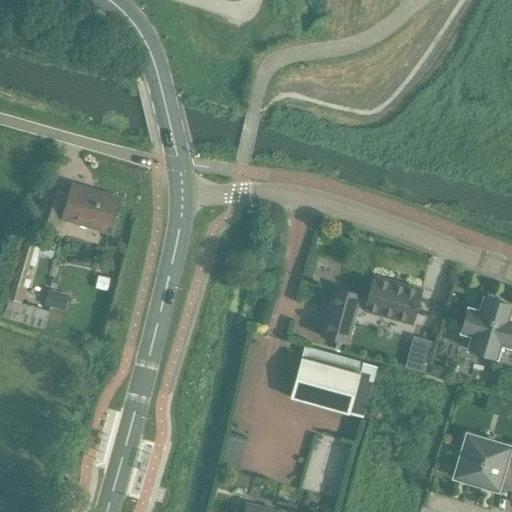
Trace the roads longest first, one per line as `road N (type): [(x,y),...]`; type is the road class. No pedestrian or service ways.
road 1 (residential): [(511,270),(293,195),(181,197)]
road 2 (tertiary): [(106,511),(181,197)]
road 3 (unclassified): [(0,118),(178,163)]
road 4 (tertiary): [(178,163),(153,68),(111,0)]
